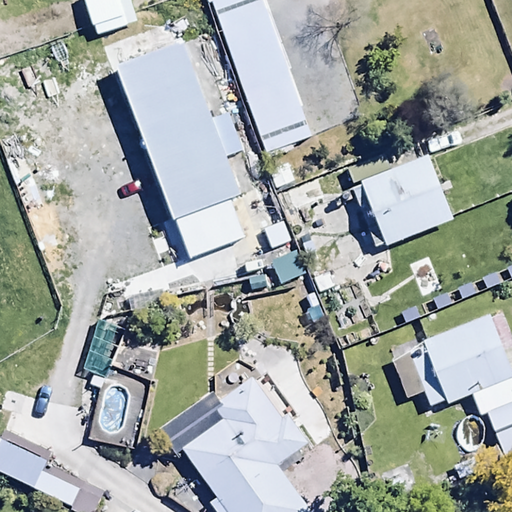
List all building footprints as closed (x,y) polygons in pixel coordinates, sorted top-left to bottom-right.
[(289,82),(258,0),(226,0),(210,6),(244,99),(289,82)] [(197,44),(116,73),(173,228),(253,199),(197,44)] [(454,227),(423,142),(283,192),(292,217),(353,195),(360,215),(348,219),(353,235),(365,231),(374,256),(454,227)] [(296,257),(270,268),(278,288),(304,277),(296,257)] [(427,262),(405,271),(419,304),(440,294),(427,262)] [(511,345),(500,314),(422,345),(425,353),(389,367),(404,403),(423,396),(429,411),(445,405),(447,409),(471,399),(479,421),(486,419),(503,460),(511,456),(511,378),(511,375),(511,374),(511,345)] [(176,458),(181,454),(222,511),(308,511),(278,470),(309,448),(288,419),(282,423),(253,383),(219,407),(212,396),(159,434),(176,458)] [(1,442),(0,444),(0,476),(72,511),(81,495),(42,476),(47,464),(1,442)]
